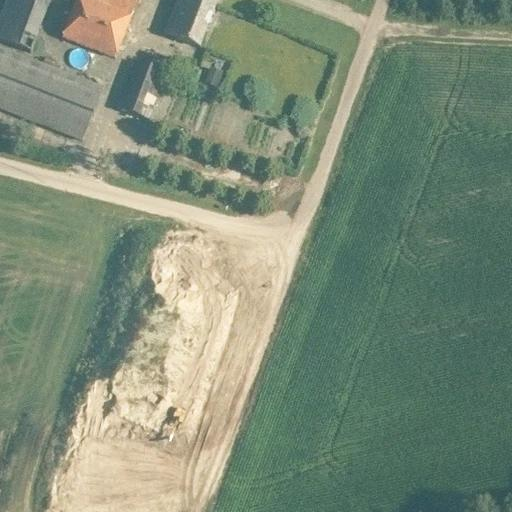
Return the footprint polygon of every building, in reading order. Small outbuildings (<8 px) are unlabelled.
[(52,0),(6,0),(0,17),(0,42),(32,55),(52,0)] [(78,0),(64,38),(115,59),(138,0),(78,0)] [(217,5),(204,0),(176,0),(163,35),(200,49),(217,5)] [(0,49),(0,110),(83,143),(103,90),(0,49)] [(134,63),(117,110),(149,122),(167,75),(134,63)]
